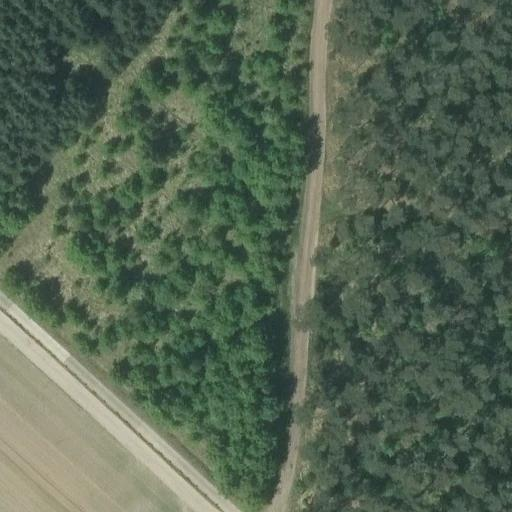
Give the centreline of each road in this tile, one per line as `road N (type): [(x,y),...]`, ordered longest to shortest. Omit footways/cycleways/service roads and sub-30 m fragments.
road 1 (track): [(262,511),(322,0)]
road 2 (track): [(0,319),(210,511)]
